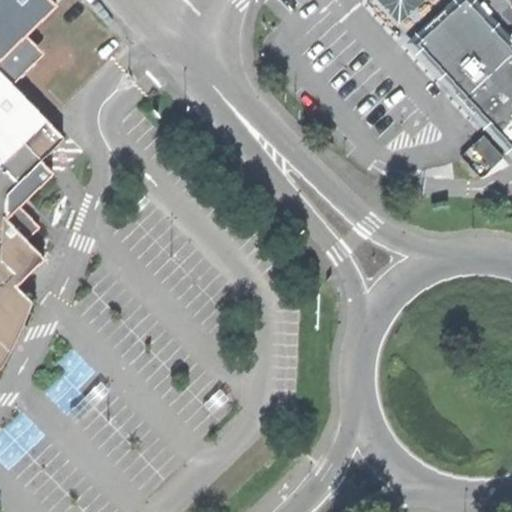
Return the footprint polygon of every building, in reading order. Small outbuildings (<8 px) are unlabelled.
[(425,0),(381,0),(404,22),(425,0)] [(465,0),(462,0),(415,43),(511,150),(511,51),(506,44),(465,0)] [(63,139),(0,73),(0,330),(5,321),(8,306),(2,301),(19,285),(45,260),(5,218),(6,195),(57,145),(63,139)] [(505,157),(483,135),(472,145),(493,168),(505,157)] [(66,142),(63,139),(57,145),(60,148),(66,142)] [(0,368),(34,303),(19,285),(2,301),(8,306),(5,321),(0,330),(0,368)]
